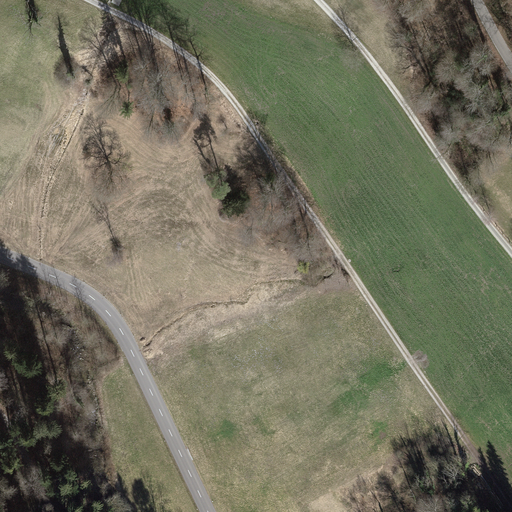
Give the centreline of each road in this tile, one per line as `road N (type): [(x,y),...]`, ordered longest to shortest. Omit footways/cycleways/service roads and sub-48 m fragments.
road 1 (track): [(511,508),(207,68),(86,0)]
road 2 (tertiary): [(0,254),(70,283),(108,313),(208,511)]
road 3 (track): [(317,0),(381,72),(511,250)]
